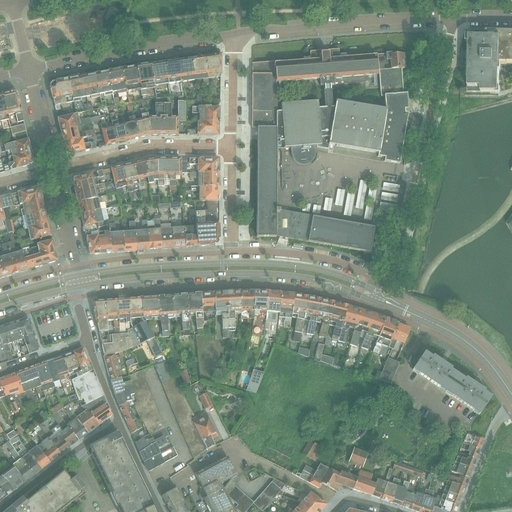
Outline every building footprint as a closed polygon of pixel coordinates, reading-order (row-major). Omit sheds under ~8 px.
[(511,36),(500,36),(500,31),(485,31),(485,36),(473,36),(473,37),(468,37),(468,53),(471,53),(470,61),(468,61),(467,86),(466,86),(466,92),(498,93),(499,62),(511,62),(511,36)] [(405,69),(404,58),(402,59),(401,54),(391,55),(391,54),(386,54),(374,55),(373,55),(372,56),(339,58),(339,50),(338,50),(334,50),(328,50),(327,53),(322,53),(320,51),(310,52),(309,53),(310,61),(278,63),(278,62),(277,62),(276,61),(252,64),(251,129),(257,129),(256,237),(276,237),(276,236),(370,253),(374,228),(299,214),(279,211),(279,210),(276,210),(276,140),(279,140),(279,141),(283,141),(284,149),(293,148),(293,152),(293,156),(294,158),(296,161),(298,163),(300,164),(302,164),(304,164),(306,163),(308,162),(310,160),(311,158),(312,155),(312,153),(312,150),(312,147),(317,146),(316,147),(328,149),(329,145),(378,154),(377,157),(384,158),(384,162),(399,164),(408,114),(405,113),(404,110),(407,110),(408,110),(407,93),(406,93),(406,94),(403,94),(401,69),(405,69)] [(220,77),(220,55),(212,56),(210,55),(208,55),(207,56),(206,57),(204,57),(207,79),(208,79),(220,77)] [(193,59),(190,59),(193,81),(203,80),(203,85),(209,85),(208,79),(207,79),(204,57),(198,58),(197,57),(195,57),(194,58),(193,59)] [(184,60),(177,61),(180,83),(193,81),(190,59),(188,58),(187,58),(185,59),(184,60)] [(166,63),(164,63),(168,85),(180,83),(177,61),(172,62),(170,61),(169,61),(167,61),(166,63)] [(157,64),(150,65),(154,87),(168,85),(164,63),(163,63),(161,62),(158,62),(157,64)] [(146,63),(143,66),(136,67),(139,90),(140,96),(145,95),(145,92),(144,93),(143,91),(154,89),(154,87),(150,65),(149,65),(148,64),(146,63)] [(129,68),(122,69),(126,93),(139,90),(136,67),(135,67),(133,66),(132,66),(130,67),(129,68)] [(115,71),(109,72),(113,93),(116,92),(117,95),(127,93),(126,93),(122,69),(121,70),(120,68),(115,69),(115,71)] [(100,73),(95,74),(99,95),(104,94),(104,97),(113,95),(113,93),(109,72),(108,72),(106,70),(101,71),(100,73)] [(87,76),(82,77),(87,98),(91,97),(91,99),(99,98),(99,95),(95,74),(93,73),(88,74),(87,76)] [(70,77),(70,79),(74,103),(82,101),(81,99),(87,98),(82,77),(77,78),(75,76),(70,77)] [(62,81),(56,82),(51,83),(50,86),(54,106),(74,103),(70,79),(68,80),(66,78),(63,79),(62,81)] [(3,95),(2,95),(8,116),(15,114),(17,123),(23,122),(17,93),(14,92),(10,93),(8,92),(4,93),(3,95)] [(0,131),(3,131),(1,122),(9,120),(8,116),(2,95),(0,95),(0,131)] [(155,117),(148,117),(150,135),(163,135),(162,104),(162,99),(155,100),(155,117)] [(147,109),(146,101),(141,102),(142,110),(141,110),(143,120),(136,121),(139,138),(150,135),(148,117),(147,109)] [(133,112),(131,103),(126,105),(128,113),(130,123),(124,124),(128,140),(139,138),(136,121),(133,112)] [(171,104),(162,104),(163,135),(178,135),(178,121),(178,116),(171,116),(171,104)] [(203,108),(194,107),(192,107),(192,108),(192,113),(199,113),(199,121),(219,122),(220,114),(219,114),(219,110),(217,108),(210,108),(210,107),(203,107),(203,108)] [(63,109),(60,109),(56,110),(57,118),(65,116),(63,109)] [(77,114),(65,116),(57,118),(60,130),(79,126),(90,124),(99,122),(98,117),(89,119),(89,118),(78,121),(77,114)] [(106,124),(104,116),(99,117),(98,117),(99,122),(105,146),(117,143),(112,123),(106,124)] [(117,116),(111,117),(112,123),(117,143),(128,140),(124,124),(119,126),(117,116)] [(219,122),(199,121),(198,121),(198,130),(194,130),(194,131),(187,130),(187,135),(216,136),(218,134),(218,130),(219,130),(219,122)] [(26,132),(24,124),(10,128),(12,135),(14,135),(26,132)] [(81,133),(79,126),(60,130),(63,143),(82,139),(91,137),(90,131),(81,133)] [(28,140),(26,132),(14,135),(16,143),(28,140)] [(84,145),(82,139),(63,143),(66,153),(68,155),(96,148),(94,142),(84,145)] [(31,152),(28,140),(16,143),(5,146),(0,147),(0,153),(10,151),(12,157),(31,152)] [(8,165),(10,170),(32,164),(33,162),(31,152),(12,157),(11,157),(13,163),(8,165)] [(150,160),(144,161),(147,178),(148,184),(154,183),(153,181),(158,180),(158,176),(157,159),(155,159),(150,160)] [(169,159),(157,159),(158,176),(158,180),(158,187),(164,187),(164,186),(169,186),(169,177),(169,159)] [(181,159),(169,159),(169,177),(169,186),(169,187),(176,187),(176,177),(181,177),(181,173),(181,159)] [(216,159),(189,159),(189,165),(197,165),(197,173),(219,173),(219,165),(218,165),(218,161),(216,159)] [(0,160),(0,173),(10,170),(8,165),(4,166),(2,165),(0,160)] [(147,178),(144,161),(133,164),(137,181),(139,190),(139,191),(145,189),(143,179),(147,178)] [(137,181),(133,164),(122,166),(127,186),(129,193),(134,192),(134,191),(139,190),(137,181)] [(127,186),(122,166),(111,169),(112,172),(111,173),(115,189),(116,189),(118,195),(123,194),(121,188),(127,186)] [(112,172),(111,169),(74,178),(72,180),(75,190),(95,186),(93,179),(103,177),(103,175),(111,173),(112,172)] [(190,179),(198,179),(198,187),(199,187),(219,188),(219,173),(197,173),(190,173),(190,179)] [(363,205),(371,205),(373,177),(365,177),(363,205)] [(390,178),(387,195),(403,198),(405,191),(399,190),(401,181),(390,178)] [(103,184),(95,186),(75,190),(78,202),(98,198),(96,191),(105,189),(103,184)] [(376,184),(375,193),(383,193),(383,184),(376,184)] [(343,186),(342,202),(350,202),(351,186),(343,186)] [(219,188),(199,187),(199,201),(207,201),(219,201),(219,188)] [(38,188),(17,193),(20,205),(22,204),(42,199),(40,189),(38,188)] [(351,211),(358,212),(361,190),(354,189),(351,211)] [(330,207),(338,208),(340,196),(332,194),(330,207)] [(15,206),(12,195),(0,198),(0,204),(1,209),(15,206)] [(111,199),(110,195),(106,196),(98,198),(78,202),(81,214),(100,210),(99,203),(107,201),(107,200),(111,199)] [(42,200),(42,199),(22,204),(24,209),(20,210),(22,217),(25,216),(44,211),(44,210),(44,209),(44,206),(43,206),(42,200)] [(205,222),(205,223),(218,223),(219,201),(207,201),(207,212),(195,212),(194,212),(195,217),(195,222),(205,222)] [(371,213),(378,215),(381,203),(374,202),(371,213)] [(108,225),(108,220),(105,208),(100,210),(81,214),(85,233),(97,230),(97,228),(103,227),(108,226),(108,225)] [(195,212),(195,210),(189,211),(190,228),(183,228),(185,248),(197,247),(195,222),(195,217),(194,212),(195,212)] [(45,214),(44,211),(25,216),(27,223),(22,224),(24,230),(28,229),(31,228),(47,224),(46,218),(46,217),(46,214),(45,214)] [(153,230),(146,231),(148,251),(161,249),(159,230),(158,220),(153,220),(153,230)] [(141,231),(134,232),(135,252),(148,251),(146,231),(146,221),(141,221),(141,231)] [(129,232),(122,232),(123,253),(135,252),(134,232),(133,222),(128,222),(129,232)] [(205,223),(205,222),(195,222),(197,247),(215,246),(216,245),(217,244),(218,244),(218,243),(219,242),(218,223),(205,223)] [(48,226),(47,224),(31,228),(32,234),(24,236),(25,242),(51,236),(50,231),(49,232),(49,230),(49,229),(49,226),(48,226)] [(115,224),(108,225),(108,226),(109,232),(109,238),(110,248),(110,254),(123,253),(122,232),(116,233),(115,224)] [(97,233),(98,237),(97,237),(99,254),(102,254),(110,254),(110,248),(109,238),(109,232),(108,226),(103,227),(104,233),(97,233)] [(185,248),(183,228),(172,229),(173,249),(185,248)] [(173,249),(172,229),(159,230),(161,249),(173,249)] [(90,253),(93,255),(99,254),(97,237),(98,237),(97,233),(97,230),(85,233),(90,253)] [(12,241),(7,243),(16,274),(27,270),(23,256),(21,251),(16,253),(12,241)] [(37,245),(38,248),(29,250),(30,254),(23,256),(27,270),(43,265),(55,262),(57,259),(52,241),(37,245)] [(16,274),(7,243),(1,244),(3,251),(0,252),(0,262),(4,277),(16,274)] [(248,291),(240,292),(241,311),(241,320),(250,320),(249,332),(252,332),(253,332),(254,291),(248,291)] [(259,292),(254,291),(253,332),(252,332),(251,335),(263,337),(264,330),(265,330),(267,292),(259,292)] [(229,332),(227,292),(221,292),(213,293),(215,313),(215,317),(221,316),(222,330),(223,339),(229,339),(229,332)] [(241,311),(240,292),(233,292),(227,292),(229,332),(235,332),(234,312),(241,311)] [(271,292),(267,292),(265,330),(268,330),(269,324),(276,324),(277,318),(279,318),(281,293),(278,293),(278,294),(277,294),(276,293),(273,293),(272,293),(271,293),(271,292)] [(215,313),(213,293),(201,294),(202,313),(202,322),(208,322),(207,316),(205,316),(205,314),(215,313)] [(282,294),(281,293),(279,318),(285,318),(285,321),(284,321),(284,328),(289,328),(291,318),(294,295),(289,294),(289,295),(288,295),(287,294),(284,294),(284,295),(282,294)] [(201,294),(186,295),(188,314),(195,314),(197,336),(202,336),(202,322),(202,313),(201,294)] [(188,314),(186,295),(186,296),(180,296),(180,295),(172,296),(173,315),(181,315),(182,337),(189,337),(188,314)] [(303,296),(294,295),(291,318),(296,319),(294,333),(294,338),(301,339),(302,333),(305,316),(304,316),(307,297),(303,297),(303,296)] [(173,318),(173,315),(172,296),(163,297),(158,298),(158,297),(159,318),(162,330),(163,337),(168,337),(167,319),(173,318)] [(159,318),(158,297),(149,298),(149,299),(143,299),(143,298),(139,299),(140,311),(145,320),(151,320),(151,318),(159,318)] [(316,299),(307,297),(304,316),(305,316),(311,317),(307,334),(314,336),(318,319),(316,319),(320,300),(320,299),(320,300),(316,299)] [(140,311),(139,299),(128,300),(130,321),(142,320),(143,324),(132,329),(127,331),(128,334),(127,334),(127,339),(130,339),(133,342),(133,348),(140,344),(146,341),(155,358),(163,354),(145,320),(140,311)] [(119,326),(117,300),(105,301),(106,320),(107,320),(107,321),(113,321),(114,335),(120,335),(120,326),(119,326)] [(130,321),(128,300),(117,300),(119,326),(120,326),(130,325),(130,321)] [(329,301),(320,300),(316,319),(318,319),(323,320),(319,338),(326,339),(330,323),(329,322),(334,303),(333,302),(333,303),(329,302),(329,301)] [(106,320),(105,301),(95,302),(93,305),(96,321),(99,332),(108,332),(107,321),(107,320),(106,320)] [(342,305),(334,303),(329,322),(330,323),(336,324),(332,340),(338,342),(347,306),(347,307),(342,305)] [(347,306),(338,342),(344,343),(348,328),(354,329),(360,310),(352,308),(347,307),(348,306),(347,306)] [(360,310),(354,329),(355,330),(349,350),(355,352),(362,331),(366,333),(367,333),(373,314),(365,312),(360,311),(360,310)] [(373,314),(367,333),(366,333),(358,357),(363,358),(366,350),(367,350),(372,336),(378,338),(379,338),(386,319),(377,316),(377,317),(373,315),(373,314)] [(26,319),(16,322),(22,341),(23,340),(23,338),(34,335),(29,321),(26,319)] [(398,324),(386,319),(379,338),(378,338),(373,351),(378,353),(381,345),(389,349),(391,343),(393,339),(392,339),(398,324)] [(22,341),(16,322),(6,326),(11,344),(12,343),(17,359),(20,358),(18,351),(19,350),(17,342),(22,341)] [(398,324),(392,339),(393,339),(404,343),(406,339),(409,330),(398,325),(398,324)] [(11,344),(6,326),(0,327),(0,341),(2,347),(8,362),(13,360),(10,351),(8,345),(11,344)] [(127,339),(127,334),(120,335),(114,335),(112,335),(112,343),(101,344),(104,356),(114,353),(118,353),(122,352),(124,351),(133,348),(133,342),(130,339),(127,339)] [(28,351),(29,355),(37,352),(39,348),(34,335),(23,338),(23,340),(26,346),(21,348),(23,353),(28,351)] [(318,345),(315,360),(321,362),(325,346),(318,345)] [(73,353),(79,369),(81,372),(69,376),(70,377),(71,380),(92,371),(83,351),(81,350),(73,353)] [(79,369),(73,353),(62,357),(67,375),(69,374),(69,376),(81,372),(79,369)] [(121,378),(114,353),(104,356),(110,381),(121,378)] [(412,371),(446,393),(457,376),(450,371),(451,370),(432,357),(431,359),(424,353),(412,371)] [(67,375),(62,357),(52,361),(60,381),(65,380),(63,376),(67,375)] [(128,368),(138,364),(135,358),(125,363),(128,368)] [(399,363),(388,359),(385,367),(396,370),(399,363)] [(46,363),(53,384),(60,381),(52,361),(52,360),(46,363)] [(154,366),(157,373),(169,368),(166,361),(154,366)] [(53,384),(46,363),(33,367),(41,387),(43,392),(54,388),(53,384)] [(41,387),(33,367),(27,369),(34,389),(41,387)] [(172,373),(169,368),(157,373),(159,378),(172,373)] [(395,372),(385,368),(382,374),(393,378),(395,372)] [(34,389),(27,369),(21,371),(28,391),(34,389)] [(183,386),(190,383),(186,370),(179,372),(183,386)] [(227,386),(228,383),(230,372),(221,370),(218,384),(227,386)] [(254,370),(247,392),(257,395),(265,373),(254,370)] [(28,391),(21,371),(15,374),(22,393),(23,392),(28,391)] [(103,396),(92,371),(71,380),(79,400),(83,398),(86,405),(103,396)] [(144,378),(141,371),(129,376),(131,383),(144,378)] [(174,378),(172,373),(159,378),(161,384),(174,378)] [(22,393),(15,374),(7,377),(13,394),(14,397),(23,393),(23,392),(22,393)] [(363,379),(377,384),(378,385),(380,380),(365,374),(363,379)] [(382,374),(380,380),(386,383),(390,384),(393,378),(382,374)] [(464,381),(457,376),(446,393),(479,415),(490,398),(483,393),(484,392),(465,379),(464,381)] [(13,394),(7,377),(0,379),(0,386),(4,398),(13,394)] [(122,384),(121,378),(110,381),(114,396),(122,393),(124,393),(124,390),(131,388),(130,382),(122,384)] [(146,383),(144,378),(131,383),(132,389),(146,383)] [(177,384),(174,378),(161,384),(164,389),(177,384)] [(386,383),(380,380),(378,385),(377,384),(375,389),(382,392),(386,383)] [(148,389),(146,383),(132,389),(134,395),(148,389)] [(180,389),(177,384),(164,389),(166,395),(180,389)] [(133,395),(131,388),(124,390),(124,393),(122,393),(114,396),(118,406),(125,403),(126,404),(127,403),(132,402),(130,396),(133,395)] [(151,395),(148,389),(134,395),(135,401),(151,395)] [(183,395),(180,389),(166,395),(168,401),(183,395)] [(379,392),(374,401),(385,407),(390,398),(379,392)] [(205,410),(213,406),(206,393),(199,397),(205,410)] [(153,401),(151,395),(135,401),(136,403),(132,405),(134,408),(153,401)] [(186,400),(183,395),(168,401),(171,406),(186,400)] [(106,403),(103,396),(86,405),(82,406),(84,408),(84,409),(91,414),(106,403)] [(188,406),(186,400),(171,406),(173,412),(188,406)] [(155,406),(153,401),(134,408),(137,414),(155,406)] [(10,405),(14,413),(19,411),(15,402),(10,405)] [(49,411),(52,416),(58,412),(61,410),(63,409),(61,403),(49,411)] [(112,416),(106,403),(91,414),(100,425),(112,416)] [(130,408),(127,403),(126,404),(125,403),(118,406),(131,434),(135,443),(142,439),(145,438),(137,421),(130,408)] [(74,416),(67,406),(63,409),(72,422),(67,426),(68,427),(79,441),(88,433),(74,416)] [(157,412),(155,406),(137,414),(140,419),(157,412)] [(191,411),(188,406),(173,412),(175,417),(191,411)] [(91,414),(84,409),(74,416),(88,433),(100,425),(91,414)] [(193,415),(191,411),(175,417),(177,423),(189,418),(193,415)] [(160,417),(157,412),(140,419),(143,424),(160,417)] [(216,433),(206,413),(192,420),(207,450),(215,446),(212,440),(218,437),(216,433)] [(162,423),(160,417),(143,424),(145,430),(162,423)] [(192,423),(189,418),(177,423),(180,429),(192,423)] [(165,429),(162,423),(145,430),(148,435),(152,434),(152,435),(165,429)] [(195,429),(192,423),(180,429),(182,434),(195,429)] [(47,438),(38,425),(26,433),(31,438),(33,437),(31,435),(35,432),(37,434),(43,441),(37,446),(50,463),(61,455),(50,442),(47,438)] [(79,441),(68,427),(59,434),(69,448),(79,441)] [(197,434),(195,429),(182,434),(185,440),(197,434)] [(155,511),(153,507),(154,507),(118,433),(107,438),(100,441),(100,442),(89,447),(112,493),(109,494),(116,508),(118,507),(120,511),(59,511),(82,494),(80,492),(84,488),(75,477),(71,481),(63,472),(26,502),(23,498),(5,511),(155,511)] [(69,448),(59,434),(50,442),(61,455),(69,448)] [(200,440),(197,434),(185,440),(187,445),(200,440)] [(484,440),(467,434),(463,444),(480,450),(484,440)] [(149,436),(145,438),(142,439),(135,443),(139,453),(154,445),(165,441),(163,437),(154,441),(153,439),(151,439),(149,436)] [(18,437),(9,441),(12,445),(20,441),(18,437)] [(203,445),(200,440),(187,445),(190,451),(203,445)] [(9,441),(5,444),(10,452),(9,453),(16,463),(12,466),(13,467),(24,483),(33,476),(17,454),(12,445),(9,441)] [(165,441),(154,445),(139,453),(144,464),(159,455),(156,449),(167,444),(165,441)] [(302,454),(319,464),(326,450),(310,442),(302,454)] [(262,457),(261,458),(275,465),(285,470),(289,462),(290,459),(289,458),(293,450),(292,448),(282,443),(278,452),(268,447),(262,457)] [(28,453),(22,444),(18,447),(21,451),(17,454),(33,476),(41,470),(28,453)] [(480,450),(463,444),(460,449),(469,452),(468,456),(476,459),(480,450)] [(206,451),(203,445),(190,451),(194,460),(206,451)] [(50,463),(37,446),(28,453),(41,470),(50,463)] [(172,448),(159,455),(144,464),(148,472),(177,457),(174,451),(172,448)] [(355,448),(350,462),(364,468),(369,454),(355,448)] [(476,459),(468,456),(467,459),(458,456),(456,462),(473,469),(476,459)] [(237,475),(227,458),(217,463),(219,467),(213,470),(212,467),(211,467),(212,470),(207,473),(205,470),(195,475),(203,490),(200,491),(198,497),(201,501),(203,500),(207,507),(209,506),(211,510),(209,511),(211,510),(212,511),(230,511),(217,485),(210,489),(209,487),(230,475),(232,478),(231,478),(237,475)] [(319,464),(316,470),(305,465),(300,475),(297,473),(295,476),(319,489),(321,484),(329,470),(333,464),(328,461),(324,467),(319,464)] [(473,469),(456,462),(452,471),(454,472),(461,475),(469,478),(473,469)] [(392,470),(402,473),(404,466),(395,463),(392,470)] [(402,473),(412,476),(415,469),(404,466),(402,473)] [(13,467),(2,475),(14,490),(24,483),(13,467)] [(392,470),(389,469),(384,482),(377,480),(375,484),(371,496),(381,500),(387,483),(392,470)] [(412,476),(421,479),(423,472),(415,469),(412,476)] [(340,475),(329,470),(321,484),(337,492),(340,485),(352,490),(357,478),(341,472),(340,475)] [(360,470),(357,478),(352,490),(371,496),(375,484),(370,483),(373,475),(360,470)] [(254,471),(248,475),(251,480),(257,476),(254,471)] [(14,490),(2,475),(1,476),(1,477),(0,478),(0,492),(5,498),(14,490)] [(240,481),(237,475),(231,478),(222,490),(226,498),(227,496),(235,486),(240,481)] [(469,478),(461,475),(459,479),(450,476),(448,481),(465,487),(469,478)] [(399,481),(394,479),(392,485),(387,483),(381,500),(391,503),(397,487),(399,481)] [(465,487),(448,481),(445,490),(449,492),(462,497),(465,487)] [(272,482),(263,492),(272,501),(281,491),(272,482)] [(409,484),(404,482),(401,489),(397,487),(391,503),(401,507),(409,485),(408,485),(409,484)] [(413,487),(409,485),(401,507),(411,510),(417,494),(416,494),(411,492),(413,487)] [(235,486),(227,496),(236,504),(244,494),(235,486)] [(182,501),(176,489),(162,497),(168,509),(182,501)] [(428,490),(425,489),(423,496),(416,493),(416,494),(417,494),(411,510),(416,511),(421,511),(427,495),(426,495),(428,490)] [(433,492),(428,490),(426,495),(427,495),(421,511),(431,511),(435,500),(431,498),(433,492)] [(253,504),(261,511),(262,511),(272,501),(263,492),(253,503),(254,503),(253,504)] [(462,497),(449,492),(448,496),(443,494),(442,498),(441,500),(458,506),(462,497)] [(320,511),(327,505),(310,493),(300,504),(308,511),(320,511)] [(236,509),(240,511),(245,511),(253,504),(254,503),(253,503),(244,494),(236,504),(237,505),(235,508),(236,509)] [(437,496),(435,500),(431,511),(444,511),(442,511),(439,510),(440,506),(439,505),(441,500),(442,498),(437,496)] [(455,511),(458,506),(441,500),(439,505),(440,506),(439,510),(442,511),(444,507),(448,509),(446,511),(455,511)] [(188,511),(182,501),(168,509),(169,511),(188,511)]
